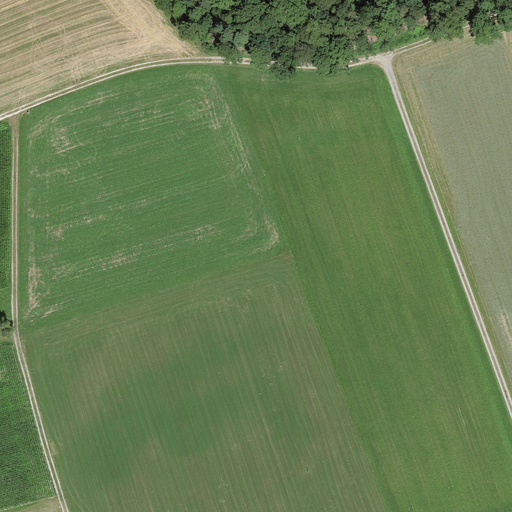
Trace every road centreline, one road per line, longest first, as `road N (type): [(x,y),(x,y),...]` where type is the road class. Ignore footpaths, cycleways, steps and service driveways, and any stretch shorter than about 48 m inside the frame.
road 1 (track): [(0,116),(151,63),(347,64),(511,6)]
road 2 (track): [(13,110),(14,327),(67,511)]
road 3 (track): [(381,55),(511,410)]
